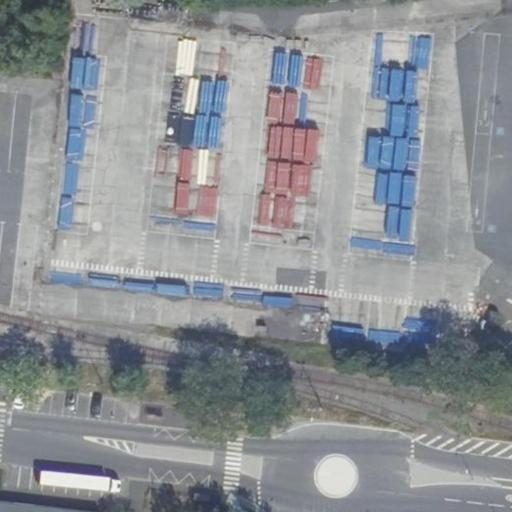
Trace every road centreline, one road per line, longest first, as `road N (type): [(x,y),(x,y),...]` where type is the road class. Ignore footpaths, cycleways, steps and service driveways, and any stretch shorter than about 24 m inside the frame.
road 1 (unclassified): [(0,432),(334,469)]
road 2 (unclassified): [(334,469),(511,506)]
road 3 (unclassified): [(511,462),(334,469)]
